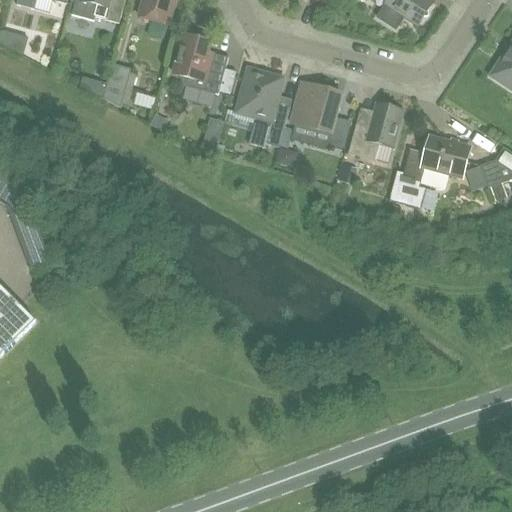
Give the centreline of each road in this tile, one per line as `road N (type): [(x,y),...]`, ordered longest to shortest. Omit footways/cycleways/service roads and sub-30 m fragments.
road 1 (secondary): [(202,511),(511,404)]
road 2 (unclassified): [(238,0),(259,31),(404,76),(434,62),(478,0)]
